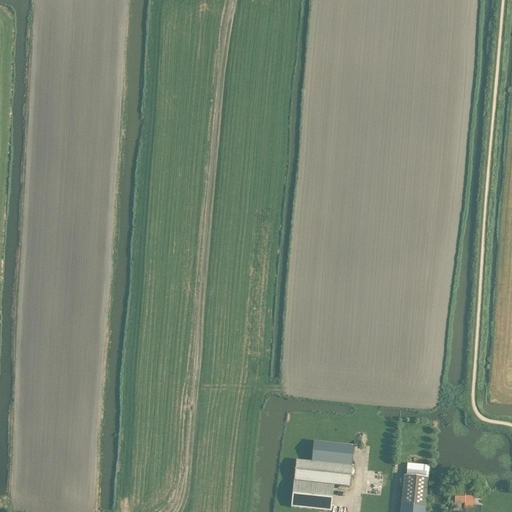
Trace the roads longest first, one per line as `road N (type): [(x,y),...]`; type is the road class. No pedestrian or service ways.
road 1 (track): [(511,385),(472,396),(289,383),(195,393),(200,258)]
road 2 (track): [(195,393),(168,503),(143,511)]
